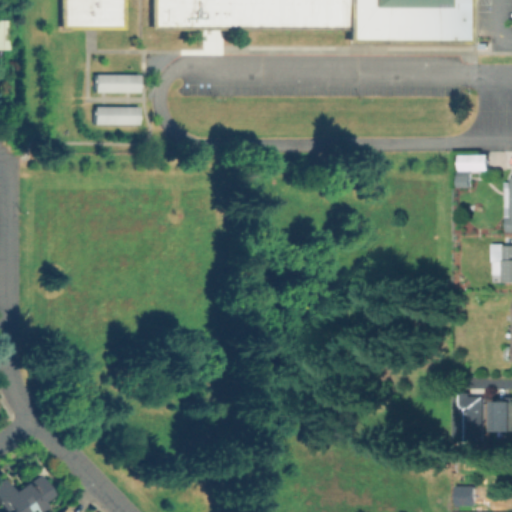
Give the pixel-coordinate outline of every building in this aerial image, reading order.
[(346,0),(346,33),(153,32),(153,0),(127,0),(127,34),(60,33),(60,0),(346,0)] [(346,33),(346,0),(469,0),(469,46),(349,45),(349,34),(346,33)] [(140,92),(94,93),(95,75),(139,74),(140,92)] [(142,122),(94,123),(93,107),(140,104),(142,122)] [(489,154),(459,154),(459,169),(488,169),(489,154)] [(458,186),(458,174),(474,174),(474,186),(458,186)] [(504,231),(511,230),(511,177),(503,177),(504,231)] [(505,241),(505,244),(511,243),(511,281),(496,282),(496,260),(493,260),(493,242),(505,241)] [(487,394),(487,438),(458,438),(458,389),(473,389),(472,394),(487,394)] [(35,472),(51,493),(43,499),(47,505),(38,511),(36,511),(34,509),(30,511),(7,511),(0,502),(0,477),(2,476),(13,490),(35,472)] [(476,484),(476,504),(458,504),(458,485),(476,484)]
